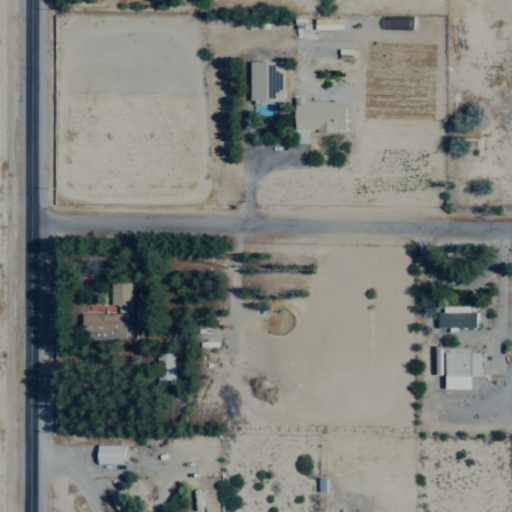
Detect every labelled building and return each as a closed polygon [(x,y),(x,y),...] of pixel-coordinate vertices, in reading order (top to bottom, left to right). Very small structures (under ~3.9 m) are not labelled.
[(280,60),(247,61),(247,99),(281,99),(280,60)] [(343,105),(333,105),(333,101),(293,99),(292,129),(342,130),(343,105)] [(128,282),(107,282),(108,304),(116,304),(116,313),(129,312),(128,282)] [(467,306),(441,306),(440,312),(435,312),(434,327),(474,328),(474,312),(467,312),(467,306)] [(123,314),(79,313),(79,336),(122,337),(123,314)] [(172,381),(171,351),(158,352),(159,381),(172,381)] [(442,388),(467,389),(467,376),(478,376),(478,352),(443,352),(442,388)] [(120,445),(94,445),(95,463),(120,463),(120,445)]
